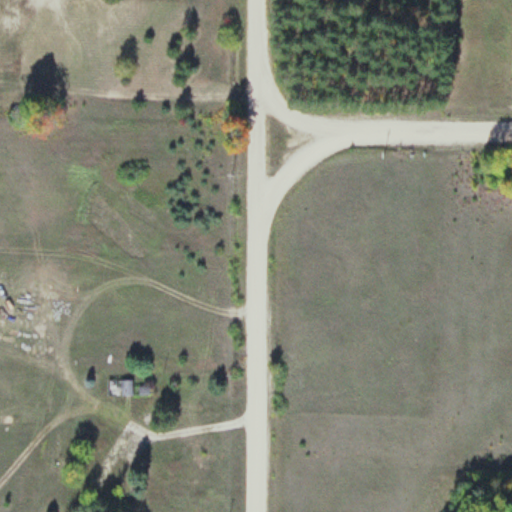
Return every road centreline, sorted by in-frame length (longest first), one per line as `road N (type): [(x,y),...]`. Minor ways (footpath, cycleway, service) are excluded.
road 1 (residential): [(253,511),(253,0)]
road 2 (residential): [(256,129),(511,131)]
